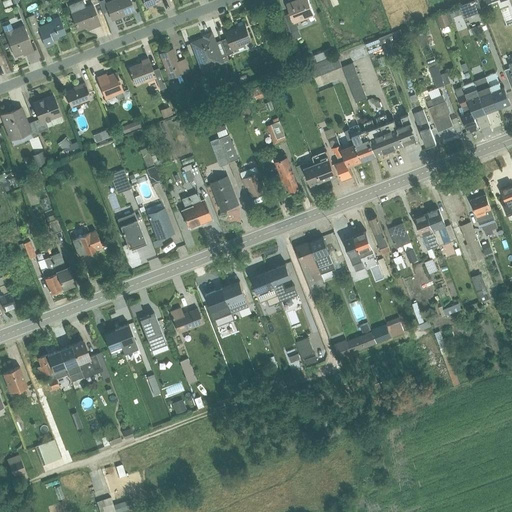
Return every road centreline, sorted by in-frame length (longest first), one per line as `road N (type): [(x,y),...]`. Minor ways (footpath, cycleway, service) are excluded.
road 1 (secondary): [(511,139),(0,337)]
road 2 (residential): [(237,0),(0,92)]
